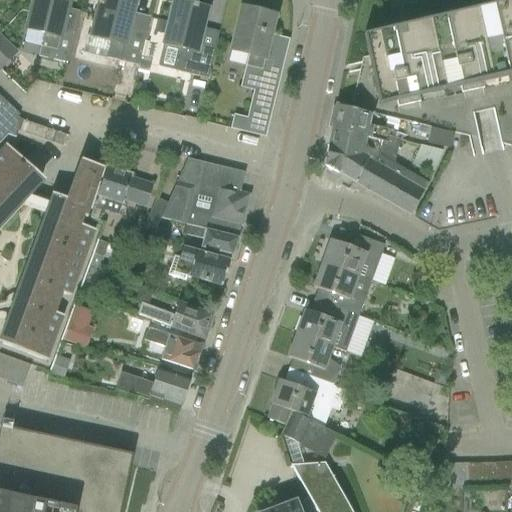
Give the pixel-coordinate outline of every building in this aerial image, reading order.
[(37,58),(67,65),(78,17),(77,17),(76,18),(65,16),(68,0),(33,0),(26,30),(43,34),(37,58)] [(106,59),(138,67),(150,18),(148,17),(147,24),(130,19),(134,1),(128,0),(100,0),(101,1),(98,1),(97,5),(99,6),(91,37),(110,41),(106,59)] [(175,72),(207,80),(214,53),(197,49),(205,17),(206,10),(195,7),(196,5),(175,0),(175,2),(173,2),(169,17),(168,23),(165,36),(162,45),(157,68),(175,72)] [(472,114),(492,109),(493,109),(501,145),(511,147),(511,2),(363,35),(367,57),(362,59),(350,109),(419,126),(430,128),(428,136),(426,144),(450,150),(453,134),(468,137),(477,139),(472,114)] [(247,116),(269,121),(286,51),(275,48),(277,38),(269,36),(274,17),(257,13),(258,11),(244,8),(244,10),(240,9),(230,52),(247,56),(242,79),(255,82),(247,116)] [(156,20),(153,33),(165,36),(168,23),(156,20)] [(0,67),(13,54),(0,41),(0,67)] [(0,109),(0,135),(2,134),(15,138),(17,133),(21,121),(16,118),(18,116),(12,110),(9,108),(8,107),(6,104),(0,109)] [(336,107),(331,128),(387,143),(387,145),(380,144),(378,156),(393,165),(399,141),(388,138),(390,132),(367,127),(370,115),(355,112),(336,107)] [(229,130),(264,138),(268,124),(233,116),(229,130)] [(66,137),(21,121),(17,133),(62,148),(66,137)] [(419,126),(417,134),(428,136),(430,128),(419,126)] [(387,143),(331,128),(323,166),(409,216),(427,185),(378,156),(380,144),(387,145),(387,143)] [(419,146),(411,166),(431,174),(441,152),(419,146)] [(0,222),(41,179),(33,172),(7,147),(0,153),(0,222)] [(183,225),(183,226),(237,240),(237,238),(240,227),(242,228),(247,204),(237,201),(244,174),(186,160),(166,205),(160,219),(183,225)] [(20,293),(1,345),(10,349),(45,362),(61,316),(49,312),(56,293),(68,297),(93,231),(80,226),(83,218),(86,219),(103,169),(96,166),(96,167),(90,165),(90,164),(79,161),(70,186),(65,200),(55,197),(52,207),(61,210),(58,218),(49,215),(22,288),(20,293)] [(105,169),(88,219),(92,220),(103,224),(106,217),(106,215),(107,213),(111,214),(112,214),(117,216),(121,203),(144,211),(146,206),(152,187),(130,180),(130,178),(105,169)] [(160,219),(166,205),(155,201),(140,233),(152,238),(160,219)] [(237,240),(183,226),(181,235),(202,241),(200,249),(231,257),(237,240)] [(157,230),(154,237),(163,240),(165,232),(157,230)] [(330,241),(321,264),(357,277),(361,266),(376,267),(383,246),(361,238),(357,250),(330,241)] [(97,241),(87,269),(97,272),(107,245),(97,241)] [(173,257),(166,277),(184,283),(186,277),(201,281),(220,287),(230,261),(210,256),(182,249),(179,258),(179,259),(173,257)] [(339,298),(335,309),(357,318),(365,298),(352,290),(357,277),(321,264),(312,288),(339,298)] [(84,278),(78,295),(90,299),(93,292),(96,283),(84,278)] [(138,290),(134,302),(139,304),(147,307),(151,295),(138,290)] [(135,315),(202,340),(211,317),(177,305),(173,316),(147,307),(139,304),(135,315)] [(304,311),(295,335),(331,348),(345,353),(357,318),(335,309),(331,321),(309,313),(304,311)] [(69,323),(62,341),(80,347),(87,329),(69,323)] [(159,361),(173,365),(192,372),(200,347),(147,329),(143,341),(163,348),(159,361)] [(314,368),(310,378),(332,387),(339,368),(327,360),(331,348),(295,335),(287,358),(314,368)] [(0,354),(0,379),(22,388),(30,366),(0,354)] [(49,373),(49,375),(62,379),(69,362),(55,357),(49,373)] [(435,371),(433,385),(446,387),(449,373),(435,371)] [(188,382),(169,376),(156,372),(151,385),(120,375),(115,392),(127,396),(127,394),(149,398),(149,397),(159,400),(160,399),(180,405),(188,382)] [(272,406),(266,420),(284,426),(291,413),(322,429),(330,408),(337,411),(344,392),(332,388),(332,387),(310,378),(305,391),(283,383),(278,381),(270,406),(272,406)] [(284,426),(279,436),(297,444),(323,457),(334,435),(322,429),(291,413),(284,426)] [(0,511),(119,511),(131,457),(130,457),(130,455),(0,427),(0,511)] [(505,488),(511,487),(511,462),(503,463),(505,488)] [(492,489),(505,488),(503,463),(492,464),(492,489)] [(269,511),(350,511),(324,464),(289,466),(315,511),(297,511),(294,503),(269,511)] [(467,489),(480,489),(480,464),(467,465),(467,489)] [(480,489),(492,489),(492,464),(480,464),(480,489)] [(442,488),(455,489),(455,465),(442,465),(442,488)] [(455,489),(467,489),(467,465),(455,465),(455,489)]
